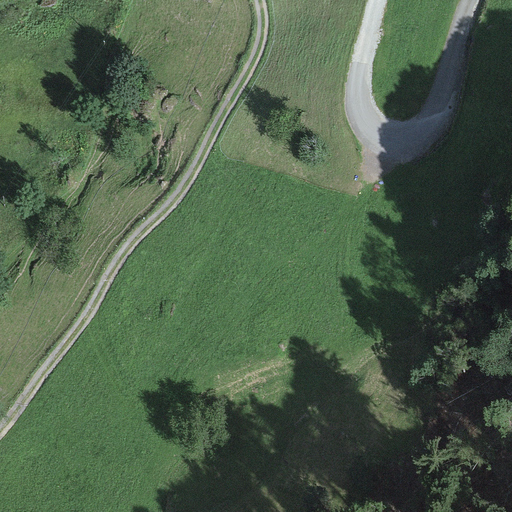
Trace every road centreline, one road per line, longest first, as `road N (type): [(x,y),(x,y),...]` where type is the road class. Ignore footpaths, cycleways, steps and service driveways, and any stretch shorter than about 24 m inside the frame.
road 1 (track): [(268,0),(274,49),(98,322),(0,438)]
road 2 (unclassified): [(486,0),(459,84),(425,138),(399,149),(380,136),(364,108),(364,49),(380,0)]
